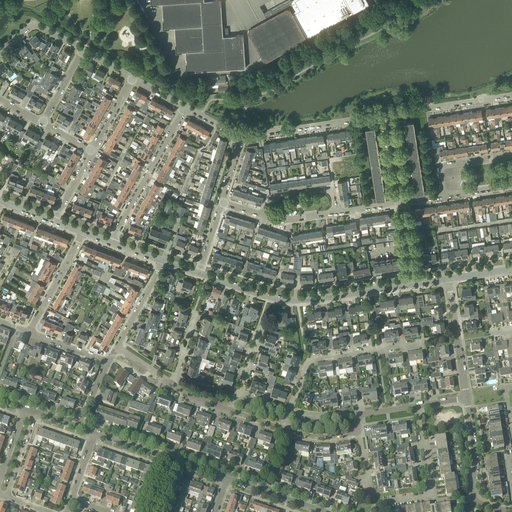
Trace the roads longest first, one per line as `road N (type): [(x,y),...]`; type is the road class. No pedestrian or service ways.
road 1 (residential): [(415,284),(281,300),(198,272)]
road 2 (residential): [(288,409),(308,360),(419,342)]
road 3 (residential): [(240,137),(391,112)]
road 4 (residential): [(108,240),(180,106)]
road 5 (residential): [(385,501),(432,493),(416,406)]
road 6 (residential): [(467,399),(449,278)]
road 7 (residential): [(391,112),(511,96)]
